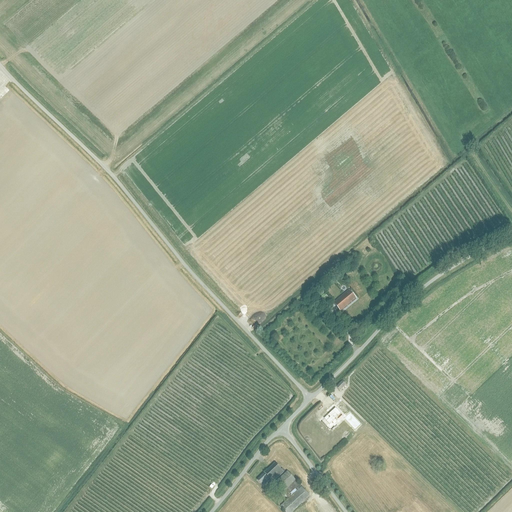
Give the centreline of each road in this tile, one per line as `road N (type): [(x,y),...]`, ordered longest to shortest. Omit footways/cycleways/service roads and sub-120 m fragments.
road 1 (unclassified): [(310,397),(191,276),(108,171),(0,70)]
road 2 (unclassified): [(310,397),(424,285),(511,235)]
